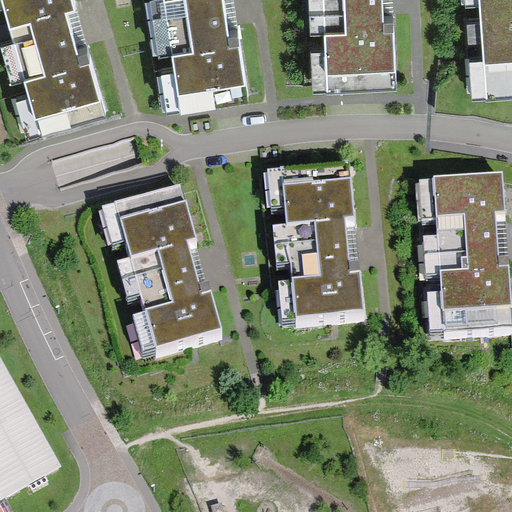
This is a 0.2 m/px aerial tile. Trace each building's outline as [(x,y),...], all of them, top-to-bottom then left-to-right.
[(5,0),(37,124),(105,106),(89,44),(77,47),(64,0),(5,0)] [(165,0),(179,100),(248,91),(239,28),(227,29),(223,0),(165,0)] [(324,0),(327,80),(397,78),(395,14),(383,14),(382,0),(324,0)] [(511,0),(480,0),(487,90),(511,88),(511,0)] [(504,223),(501,185),(437,189),(440,225),(466,223),(470,283),(443,285),(445,322),(511,318),(509,280),(500,281),(496,223),(504,223)] [(355,229),(353,191),(288,195),(291,231),(317,229),(321,289),(294,291),(296,328),(362,324),(360,286),(351,287),(347,229),(355,229)] [(194,248),(185,211),(123,226),(131,261),(157,255),(171,313),(145,320),(154,356),(218,340),(209,304),(200,306),(187,250),(194,248)] [(0,357),(0,500),(61,466),(0,357)]
